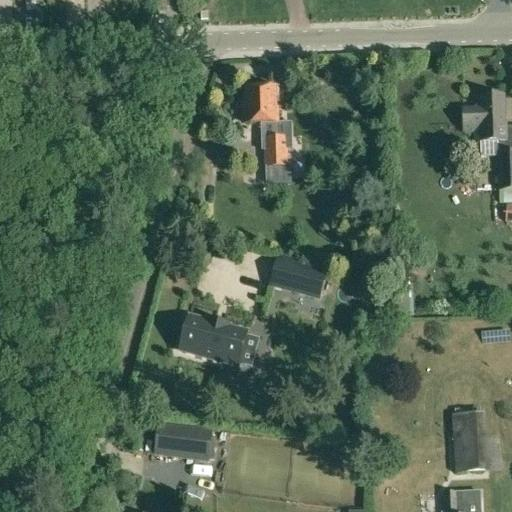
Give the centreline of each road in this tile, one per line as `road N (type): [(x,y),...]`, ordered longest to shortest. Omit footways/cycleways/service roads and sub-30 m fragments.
road 1 (unclassified): [(71,511),(198,42)]
road 2 (tertiary): [(198,42),(511,33)]
road 3 (tertiary): [(0,48),(198,42)]
